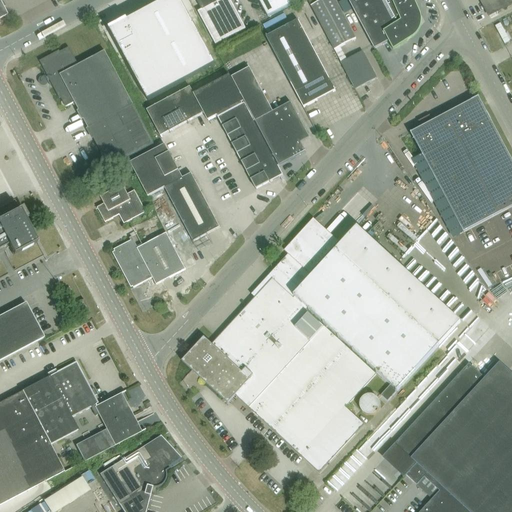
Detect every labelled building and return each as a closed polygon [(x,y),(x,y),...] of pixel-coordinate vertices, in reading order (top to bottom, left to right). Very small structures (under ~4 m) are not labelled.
[(149,101),(216,65),(180,0),(167,0),(111,31),(149,101)] [(245,30),(229,0),(195,0),(201,10),(198,12),(215,45),(245,30)] [(258,0),(268,18),(300,0),(258,0)] [(341,63),(355,90),(377,79),(363,52),(347,61),(340,48),(356,39),(335,0),(323,0),(311,6),(341,63)] [(382,45),(383,45),(389,42),(393,50),(407,42),(403,34),(417,27),(403,0),(348,0),(374,50),(376,49),(375,48),(382,45)] [(511,0),(480,0),(487,11),(494,8),(498,15),(499,15),(497,12),(511,3),(511,0)] [(304,108),(335,91),(298,20),(266,37),(304,108)] [(510,42),(501,24),(495,27),(505,45),(510,42)] [(74,103),(109,168),(154,145),(105,52),(78,66),(69,48),(42,63),(65,107),(74,103)] [(255,122),(273,112),(250,69),(232,78),(255,122)] [(256,190),(283,176),(245,104),(230,76),(194,95),(190,88),(147,111),(161,137),(204,114),(208,122),(217,117),(219,120),(220,120),(223,126),(222,127),(228,138),(229,137),(232,144),(238,156),(238,155),(242,162),(241,162),(256,190)] [(511,207),(511,160),(479,97),(410,133),(463,233),(511,207)] [(301,143),(310,139),(291,103),(273,112),(255,122),(279,166),(305,152),(301,143)] [(165,145),(130,163),(148,197),(165,188),(183,179),(165,145)] [(69,164),(74,175),(102,163),(96,151),(69,164)] [(165,188),(188,233),(193,242),(220,228),(191,174),(183,179),(165,188)] [(131,218),(145,211),(135,191),(127,195),(126,193),(123,186),(101,197),(104,204),(97,208),(105,223),(119,216),(124,225),(132,220),(131,218)] [(20,210),(19,211),(0,220),(0,250),(9,246),(14,256),(37,243),(20,210)] [(301,457),(319,473),(364,425),(346,408),(376,375),(306,311),(308,310),(390,386),(381,396),(387,402),(439,346),(461,323),(358,228),(336,251),(333,254),(306,229),(285,251),(288,255),(275,269),(251,295),(255,298),(210,347),(204,341),(185,362),(228,401),(237,392),(252,405),(249,409),(252,412),(248,416),(257,425),(262,420),(301,457)] [(153,279),(156,286),(164,281),(185,270),(166,234),(138,249),(133,240),(123,246),(123,247),(112,253),(117,262),(119,261),(133,289),(153,279)] [(77,303),(83,314),(89,311),(84,300),(83,300),(78,303),(77,303)] [(0,361),(44,338),(26,303),(0,316),(0,361)] [(95,405),(97,404),(94,397),(97,395),(93,388),(90,390),(76,363),(57,373),(55,370),(47,374),(49,377),(22,392),(0,403),(0,506),(64,473),(50,446),(78,431),(71,418),(90,408),(95,417),(98,415),(94,408),(96,407),(95,405)] [(511,511),(511,374),(499,363),(485,379),(469,364),(384,456),(417,486),(424,478),(439,492),(420,511),(511,511)] [(125,392),(96,407),(94,408),(98,415),(106,430),(76,446),(84,462),(145,430),(140,433),(120,395),(125,392)] [(359,405),(359,406),(359,408),(359,409),(360,410),(360,411),(361,412),(362,413),(363,414),(364,415),(365,416),(366,416),(367,417),(368,417),(370,417),(371,417),(372,417),(374,416),(375,416),(376,415),(377,414),(378,413),(379,412),(379,411),(380,410),(380,409),(380,408),(380,406),(380,405),(380,404),(380,402),(379,401),(379,400),(378,399),(377,398),(376,397),(375,397),(374,396),(372,396),(371,396),(370,395),(368,396),(367,396),(366,396),(365,397),(364,397),(363,398),(362,399),(361,400),(360,401),(360,402),(359,404),(359,405)] [(181,459),(160,436),(100,475),(123,511),(145,511),(151,495),(150,494),(151,488),(153,488),(154,488),(155,488),(157,488),(158,488),(159,487),(160,487),(161,486),(162,485),(163,484),(164,483),(165,482),(165,480),(166,479),(166,478),(166,477),(166,476),(166,474),(166,473),(165,472),(182,461),(182,460),(181,461),(180,459),(181,459)] [(86,476),(47,499),(54,511),(57,511),(94,490),(86,476)]
